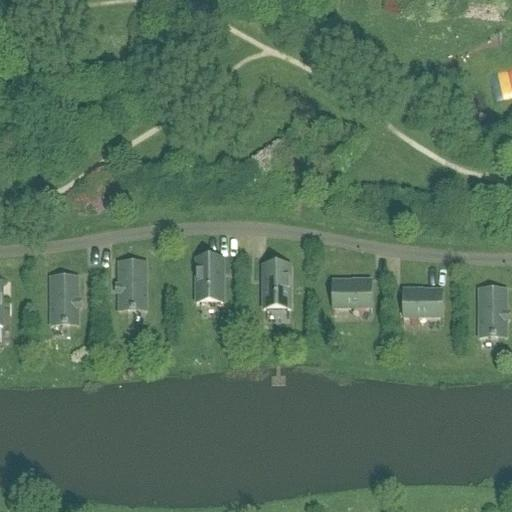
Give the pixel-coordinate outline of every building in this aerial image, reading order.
[(511,73),(499,75),(502,101),(511,99),(511,73)] [(219,264),(197,264),(197,308),(224,307),(224,283),(220,283),(219,264)] [(120,268),(120,290),(117,290),(117,298),(120,298),(120,316),(146,316),(146,268),(120,268)] [(290,314),(290,270),(268,270),(268,290),(264,290),(264,314),(290,314)] [(78,305),(78,283),(52,282),(52,330),(78,330),(78,313),(81,313),(81,305),(78,305)] [(372,287),(333,287),(333,303),(333,310),(371,310),(372,310),(372,287)] [(506,317),(506,295),(480,295),(480,343),(507,342),(507,325),(509,325),(509,317),(506,317)] [(442,296),(404,296),(404,320),(405,320),(442,319),(442,312),(442,296)]
